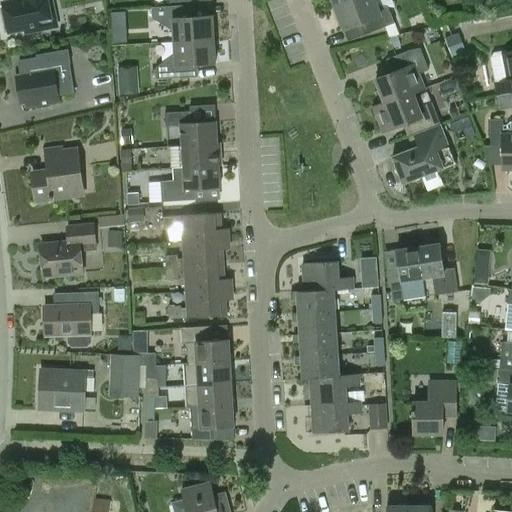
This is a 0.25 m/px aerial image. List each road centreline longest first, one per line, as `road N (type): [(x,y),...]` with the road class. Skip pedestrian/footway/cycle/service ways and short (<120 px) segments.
road 1 (residential): [(263,238),(264,424),(279,479)]
road 2 (residential): [(242,0),(263,238)]
road 3 (residential): [(279,479),(420,464),(454,476),(511,479)]
road 4 (residential): [(376,218),(349,129),(294,0)]
road 5 (residential): [(376,218),(511,210)]
